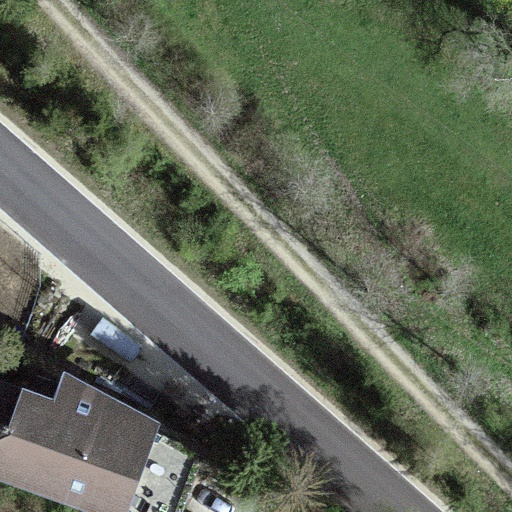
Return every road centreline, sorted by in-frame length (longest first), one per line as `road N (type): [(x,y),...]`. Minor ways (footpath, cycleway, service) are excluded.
road 1 (track): [(52,0),(511,480)]
road 2 (tertiary): [(0,169),(383,511)]
